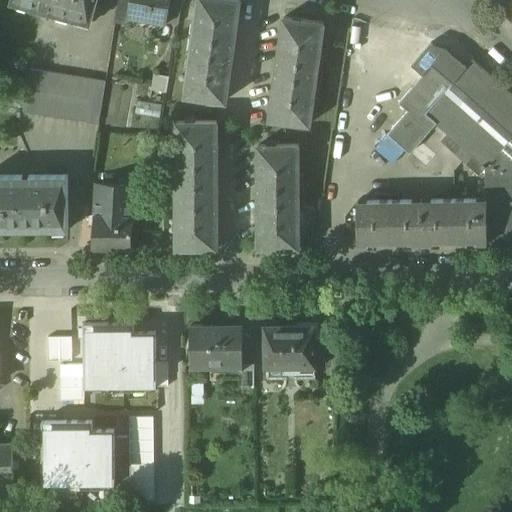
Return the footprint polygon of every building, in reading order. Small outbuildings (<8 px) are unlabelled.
[(96,0),(10,0),(10,1),(90,23),(96,0)] [(130,0),(118,0),(115,23),(127,25),(129,17),(128,17),(130,0)] [(130,0),(128,17),(129,17),(167,24),(168,22),(171,0),(130,0)] [(183,0),(171,0),(168,22),(179,25),(183,0)] [(240,1),(235,0),(199,0),(187,96),(226,102),(240,1)] [(511,0),(509,0),(503,7),(511,15),(511,0)] [(325,24),(285,18),(271,119),(310,125),(325,24)] [(446,47),(398,102),(408,110),(387,133),(410,153),(437,122),(448,133),(441,141),(466,164),(474,155),(475,156),(467,164),(479,174),(485,168),(485,199),(486,199),(487,242),(486,243),(486,245),(511,244),(511,163),(499,151),(511,135),(511,95),(471,60),(467,65),(446,47)] [(106,82),(29,70),(25,91),(103,104),(106,82)] [(103,104),(25,91),(21,110),(99,123),(103,104)] [(161,105),(137,101),(136,113),(159,117),(161,105)] [(216,121),(176,121),(176,184),(216,184),(216,121)] [(511,135),(499,151),(511,163),(511,135)] [(298,144),(258,145),(258,246),(298,246),(298,144)] [(0,229),(68,229),(68,175),(0,176),(0,229)] [(134,187),(97,184),(93,248),(131,248),(134,187)] [(216,184),(176,184),(176,247),(217,247),(216,184)] [(422,243),(421,199),(357,200),(358,244),(369,243),(369,241),(413,241),(413,243),(422,243)] [(421,199),(422,243),(432,243),(432,240),(476,240),(476,243),(486,243),(487,242),(486,199),(485,199),(421,199)] [(242,365),(242,326),(203,326),(203,324),(192,325),(192,365),(242,365)] [(313,326),(265,326),(265,366),(314,365),(313,326)] [(84,329),(86,387),(157,385),(155,327),(84,329)] [(91,426),(44,427),(45,484),(114,483),(113,430),(91,430),(91,426)] [(0,503),(12,503),(12,479),(13,479),(12,446),(0,445),(0,503)]
